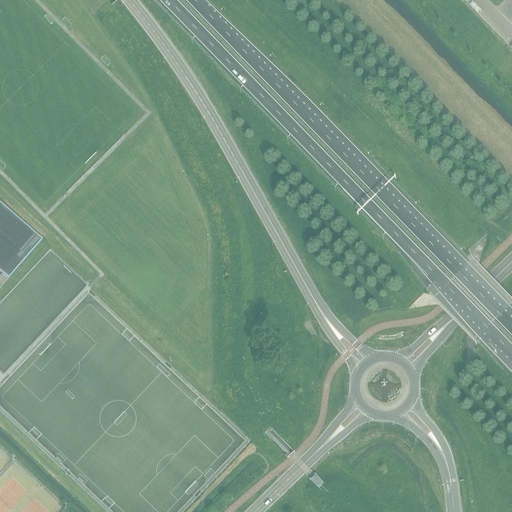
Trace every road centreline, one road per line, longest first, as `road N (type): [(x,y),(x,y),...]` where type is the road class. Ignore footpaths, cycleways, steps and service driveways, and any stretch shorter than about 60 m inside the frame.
road 1 (trunk): [(168,0),(511,353)]
road 2 (trunk): [(511,326),(193,0)]
road 3 (tertiary): [(293,266),(202,104),(127,0)]
road 4 (tertiary): [(293,266),(357,374)]
road 5 (tertiary): [(375,358),(293,266)]
